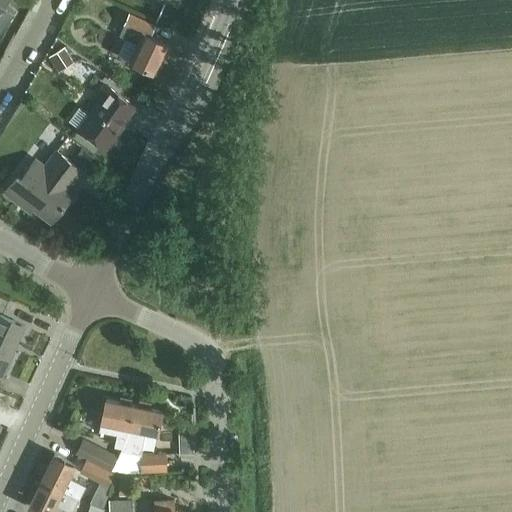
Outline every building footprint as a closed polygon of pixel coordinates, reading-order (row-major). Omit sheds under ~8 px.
[(0,0),(0,31),(1,32),(14,14),(3,6),(7,0),(0,0)] [(126,38),(118,55),(129,60),(156,72),(169,44),(150,35),(155,24),(130,12),(119,35),(126,38)] [(79,108),(69,121),(79,128),(78,128),(104,147),(107,143),(111,143),(117,135),(115,132),(135,106),(110,87),(109,87),(104,83),(94,96),(99,100),(88,115),(79,108)] [(70,186),(83,170),(56,150),(44,166),(35,159),(21,176),(17,173),(4,191),(19,202),(21,200),(32,206),(51,221),(75,190),(70,186)] [(0,375),(2,377),(14,352),(13,352),(25,326),(0,314),(0,375)] [(129,425),(133,405),(106,399),(99,430),(117,433),(114,446),(120,447),(129,425)] [(120,450),(141,454),(146,430),(157,432),(162,411),(133,405),(129,425),(120,447),(121,447),(120,450)] [(93,461),(109,470),(116,456),(83,439),(76,453),(93,461)] [(42,479),(78,496),(84,484),(66,476),(73,462),(55,453),(42,479)] [(165,453),(141,454),(142,471),(165,470),(165,453)] [(93,461),(87,474),(108,485),(115,472),(109,470),(93,461)] [(71,510),(78,496),(42,479),(29,504),(44,511),(47,511),(53,502),(71,510)] [(91,502),(104,505),(107,495),(94,492),(91,502)] [(133,511),(133,498),(111,499),(111,511),(175,511),(175,509),(174,509),(173,499),(154,500),(155,510),(152,510),(152,511),(133,511)]
